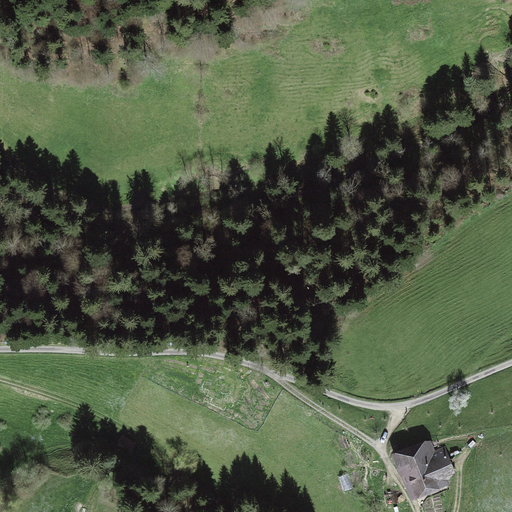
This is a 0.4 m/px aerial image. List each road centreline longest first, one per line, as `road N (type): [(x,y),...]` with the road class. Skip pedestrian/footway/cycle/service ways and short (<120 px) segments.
road 1 (track): [(0,350),(226,357),(390,408),(511,363)]
road 2 (track): [(0,380),(100,415),(169,468),(165,483),(99,490),(90,511)]
road 3 (track): [(415,511),(382,452),(269,373)]
